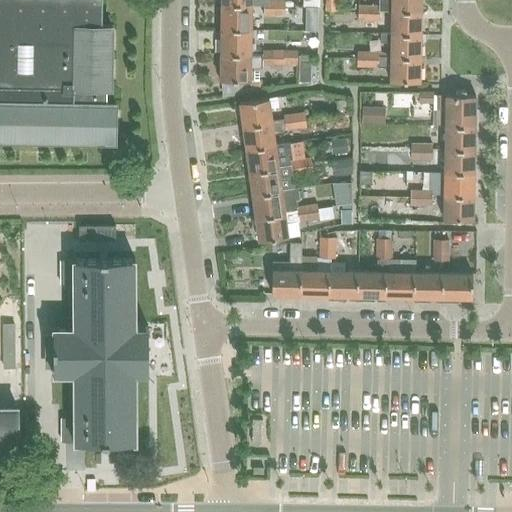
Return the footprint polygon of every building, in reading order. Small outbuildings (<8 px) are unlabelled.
[(0,0),(0,138),(114,140),(115,102),(106,102),(106,87),(110,87),(111,25),(101,24),(101,0),(0,0)] [(421,12),(421,0),(378,0),(378,6),(379,6),(379,11),(391,11),(421,12)] [(273,14),(273,1),(263,1),(263,14),(273,14)] [(284,15),(284,6),(284,1),(273,1),(273,14),(284,15)] [(250,30),(251,5),(221,4),(220,29),(250,30)] [(368,20),(368,6),(358,6),(357,20),(368,20)] [(368,6),(368,20),(379,20),(379,11),(379,6),(378,6),(368,6)] [(420,35),(421,12),(391,11),(390,34),(420,35)] [(220,29),(220,54),(250,55),(250,43),(263,43),(263,30),(250,30),(220,29)] [(420,35),(390,34),(380,34),(380,43),(390,43),(390,57),(420,58),(420,35)] [(272,65),(272,51),(262,50),(262,55),(250,55),(220,54),(219,79),(249,80),(250,70),(262,70),(262,64),(272,65)] [(297,51),(283,51),(272,51),(272,65),(283,65),(283,59),(297,59),(297,51)] [(367,66),(367,52),(357,52),(356,66),(367,66)] [(367,52),(367,66),(390,67),(389,81),(420,81),(420,58),(390,57),(378,56),(378,53),(367,52)] [(201,81),(218,81),(219,62),(201,62),(201,81)] [(295,64),(294,86),(305,86),(306,64),(295,64)] [(474,127),(475,95),(465,95),(465,91),(455,90),(455,95),(445,95),(444,126),(474,127)] [(432,102),(433,102),(433,95),(433,92),(419,91),(419,102),(432,102)] [(242,124),(271,120),(268,97),(239,101),(242,124)] [(385,97),(385,112),(402,112),(403,98),(385,97)] [(293,112),(295,126),(306,125),(304,111),(293,112)] [(285,128),(295,126),(293,112),(283,114),(284,118),(271,120),(242,124),(245,147),(274,143),(274,142),(273,129),(285,128)] [(473,150),(474,127),(444,126),(443,135),(443,149),(473,150)] [(274,143),(245,147),(248,171),(290,165),(289,159),(289,158),(292,157),(290,140),(274,142),(274,143)] [(421,158),(421,144),(411,144),(410,158),(421,158)] [(421,144),(421,158),(431,158),(431,144),(421,144)] [(472,173),(473,150),(443,149),(442,173),(472,173)] [(299,158),(301,172),(312,171),(310,156),(299,158)] [(290,165),(248,171),(251,194),(293,188),(293,186),(291,173),(301,172),(299,158),(289,159),(290,165)] [(472,196),(472,173),(442,173),(442,182),(441,196),(472,196)] [(293,188),(251,194),(255,217),(284,212),(296,211),(296,205),(295,199),(298,198),(297,186),(293,186),(293,188)] [(420,205),(420,191),(410,191),(410,204),(420,205)] [(420,191),(420,205),(430,205),(431,191),(420,191)] [(471,219),(472,196),(441,196),(441,218),(471,219)] [(306,204),(308,218),(318,216),(316,203),(306,204)] [(297,219),(308,218),(306,204),(296,205),(296,211),(297,219)] [(287,236),(285,221),(297,219),(296,211),(284,212),(255,217),(258,240),(287,236)] [(79,240),(115,240),(115,225),(79,225),(79,240)] [(333,248),(333,240),(333,236),(320,236),(319,247),(333,248)] [(376,249),(390,249),(390,238),(376,238),(376,249)] [(433,239),(433,250),(447,250),(447,239),(433,239)] [(300,294),(301,270),(301,243),(289,243),(289,261),(272,261),(272,269),(271,294),(300,294)] [(333,258),(333,248),(319,247),(319,257),(333,258)] [(357,271),(357,295),(385,296),(385,271),(386,271),(386,259),(390,259),(390,249),(376,249),(376,259),(376,271),(357,271)] [(446,260),(447,250),(433,250),(432,260),(446,260)] [(147,349),(147,326),(135,326),(134,259),(60,259),(60,284),(72,284),(72,327),(52,327),(53,375),(73,375),(73,418),(61,418),(61,442),(135,442),(135,374),(147,374),(147,349)] [(344,270),(344,262),(328,262),(328,270),(328,295),(357,295),(357,271),(344,270)] [(328,295),(328,270),(301,270),(300,294),(328,295)] [(414,272),(386,271),(385,271),(385,296),(413,297),(414,272)] [(442,297),(442,272),(414,272),(413,297),(442,297)] [(442,272),(442,297),(471,298),(471,273),(442,272)] [(2,325),(3,370),(14,369),(13,325),(2,325)] [(0,442),(14,442),(14,445),(16,445),(16,406),(14,406),(14,409),(0,408),(0,442)] [(252,419),(251,443),(261,443),(262,420),(252,419)]
